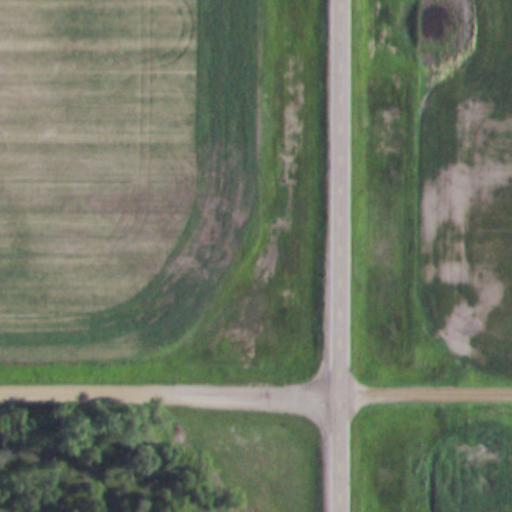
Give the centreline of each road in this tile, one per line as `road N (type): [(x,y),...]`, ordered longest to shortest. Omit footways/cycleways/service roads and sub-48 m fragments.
road 1 (residential): [(0,389),(314,400),(511,394)]
road 2 (primary): [(338,511),(338,0)]
